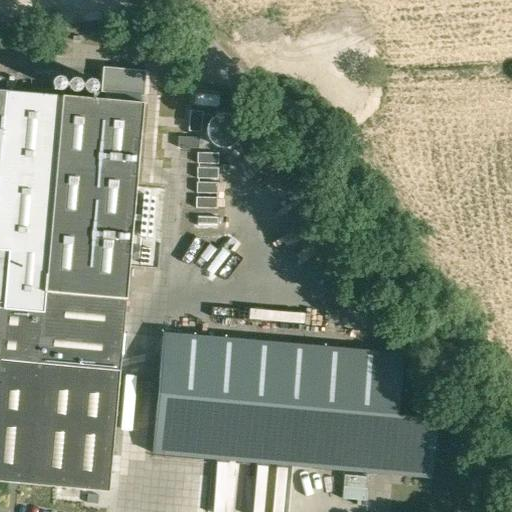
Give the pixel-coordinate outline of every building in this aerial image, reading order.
[(143,95),(145,71),(103,67),(101,92),(143,95)] [(0,481),(110,491),(143,102),(0,89),(0,481)] [(217,108),(218,96),(195,95),(194,106),(217,108)] [(201,132),(203,111),(190,110),(188,131),(201,132)] [(178,136),(178,147),(198,148),(199,137),(178,136)] [(218,164),(218,153),(197,152),(196,163),(218,164)] [(218,179),(218,168),(196,167),(196,178),(218,179)] [(217,193),(217,182),(196,182),(195,193),(217,193)] [(217,209),(217,197),(195,196),(195,208),(217,209)] [(154,244),(157,204),(145,203),(142,243),(154,244)] [(432,477),(437,418),(396,415),(402,354),(163,333),(152,453),(432,477)]
